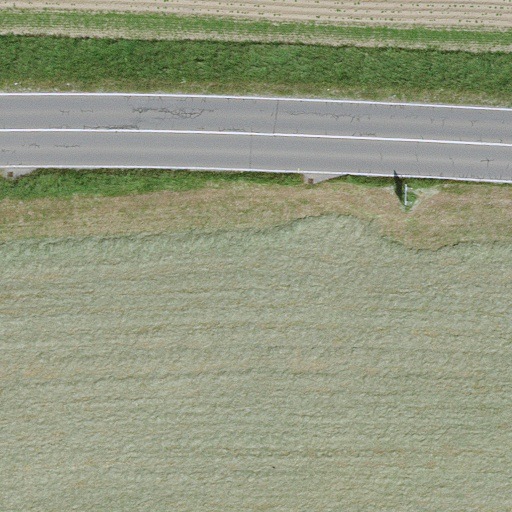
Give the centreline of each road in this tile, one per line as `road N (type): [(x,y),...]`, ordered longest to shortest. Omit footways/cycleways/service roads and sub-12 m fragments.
road 1 (secondary): [(0,130),(511,145)]
road 2 (track): [(511,452),(216,511)]
